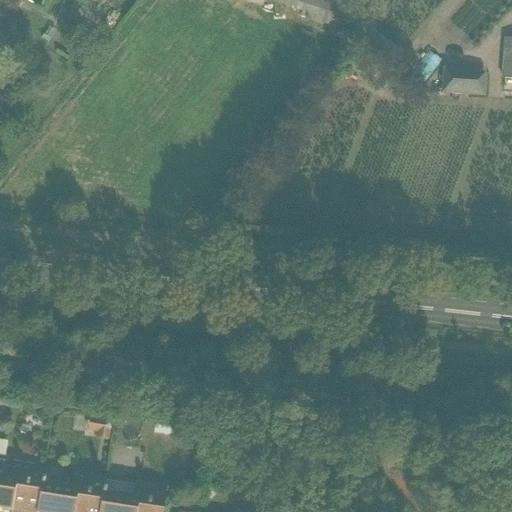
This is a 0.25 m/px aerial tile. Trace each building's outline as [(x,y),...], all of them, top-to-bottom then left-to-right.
[(90,0),(77,16),(106,39),(120,21),(93,0),(90,0)] [(269,0),(301,10),(299,16),(333,27),(340,5),(326,0),(269,0)] [(500,78),(511,79),(511,39),(504,39),(500,78)] [(360,64),(356,72),(371,80),(374,75),(360,64)] [(443,70),(441,95),(472,96),(473,71),(443,70)] [(12,506),(36,509),(37,509),(42,479),(43,479),(44,469),(13,464),(11,479),(1,477),(4,457),(0,456),(0,509),(11,511),(12,506)] [(99,511),(103,489),(104,489),(105,480),(105,478),(74,473),(72,488),(44,484),(45,480),(43,479),(42,479),(37,509),(36,509),(36,511),(99,511)] [(99,511),(162,511),(166,487),(135,483),(135,485),(105,480),(104,489),(103,489),(99,511)]
